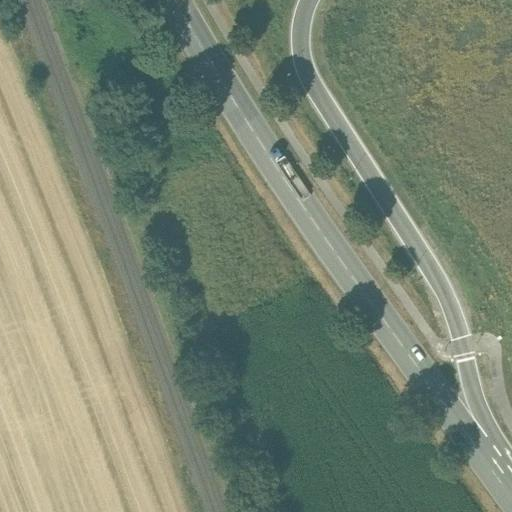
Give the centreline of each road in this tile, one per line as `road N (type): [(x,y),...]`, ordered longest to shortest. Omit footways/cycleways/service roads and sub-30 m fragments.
road 1 (primary): [(176,0),(314,222),(486,457)]
road 2 (unclassified): [(486,457),(457,323),(309,78),(301,39),(309,0)]
